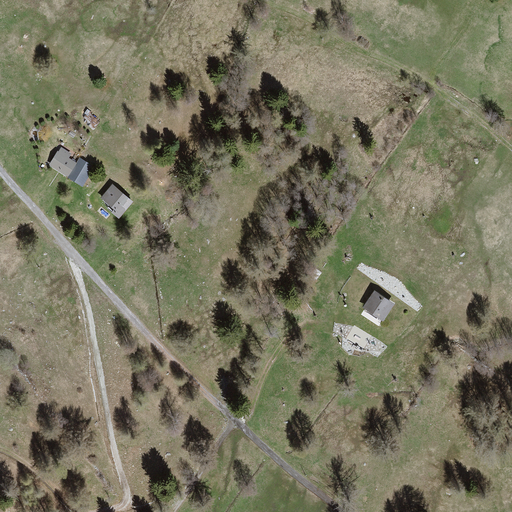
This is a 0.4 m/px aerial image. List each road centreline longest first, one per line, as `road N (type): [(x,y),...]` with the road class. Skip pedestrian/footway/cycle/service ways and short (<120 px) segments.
road 1 (track): [(0,173),(159,352),(336,511)]
road 2 (track): [(511,152),(431,80),(482,0)]
road 3 (track): [(431,80),(264,0)]
road 4 (track): [(237,427),(253,410),(275,352),(295,328),(317,320)]
